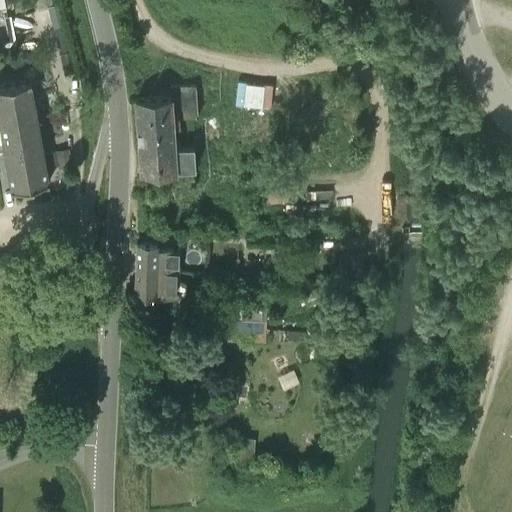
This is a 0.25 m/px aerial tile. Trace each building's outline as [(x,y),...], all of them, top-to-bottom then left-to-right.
[(65,26),(53,29),(57,43),(58,43),(68,40),(65,26)] [(60,54),(59,54),(64,75),(75,72),(76,72),(74,65),(71,51),(60,54)] [(30,79),(0,84),(0,111),(35,105),(30,79)] [(172,95),(149,97),(133,98),(137,149),(174,147),(172,126),(177,125),(177,119),(198,118),(195,81),(171,83),(172,95)] [(35,105),(0,111),(0,128),(2,137),(39,130),(35,105)] [(39,130),(2,137),(6,162),(44,155),(44,154),(39,130)] [(174,147),(137,149),(140,172),(167,170),(195,168),(193,146),(174,147)] [(56,151),(59,166),(59,168),(72,166),(69,149),(56,151)] [(44,155),(6,162),(11,188),(49,181),(46,169),(44,155)] [(249,248),(270,249),(271,235),(250,235),(249,248)] [(134,269),(177,270),(178,251),(155,250),(156,242),(135,241),(134,269)] [(362,278),(363,256),(341,256),(340,277),(362,278)] [(176,295),(177,270),(134,269),(133,294),(176,295)] [(267,303),(231,301),(230,328),(266,329),(267,303)] [(236,436),(234,467),(252,469),(255,438),(236,436)]
